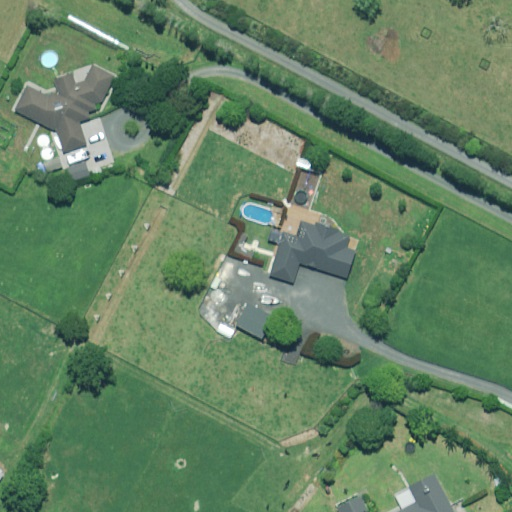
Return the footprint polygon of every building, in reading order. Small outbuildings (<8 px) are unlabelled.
[(46,69),(47,69),(50,70),(52,70),(54,70),(56,70),(57,69),(58,68),(60,67),(60,65),(61,63),(61,62),(62,60),(61,58),(61,57),(60,55),(59,54),(58,53),(56,52),(54,51),(53,51),(51,51),(49,51),(48,51),(46,52),(45,53),(44,55),(43,56),(42,58),(42,59),(42,61),(42,63),(43,64),(43,66),(44,67),(46,69)] [(57,132),(66,156),(71,154),(73,160),(88,155),(86,148),(91,146),(82,123),(94,119),(98,112),(117,79),(96,67),(81,93),(72,75),(62,80),(51,84),(56,96),(52,98),(29,87),(17,112),(57,132)] [(87,159),(67,168),(75,186),(96,177),(87,159)] [(339,232),(341,227),(318,220),(317,225),(305,221),(300,240),(285,235),(273,277),(295,284),(302,264),(349,279),(358,252),(349,249),(353,236),(339,232)] [(278,319),(250,304),(238,326),(266,341),(278,319)] [(456,511),(437,475),(405,491),(413,506),(401,511),(370,511),(362,496),(339,508),(340,511),(456,511)]
